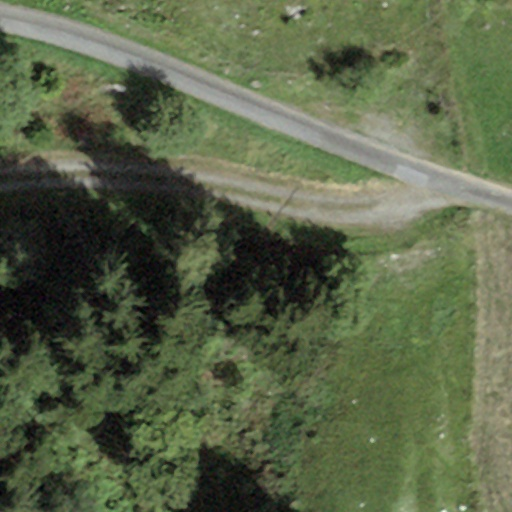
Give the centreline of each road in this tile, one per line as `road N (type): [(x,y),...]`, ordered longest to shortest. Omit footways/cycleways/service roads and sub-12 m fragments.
road 1 (unclassified): [(511,202),(34,28),(0,23)]
road 2 (track): [(0,183),(49,174),(187,182),(351,211),(491,195)]
